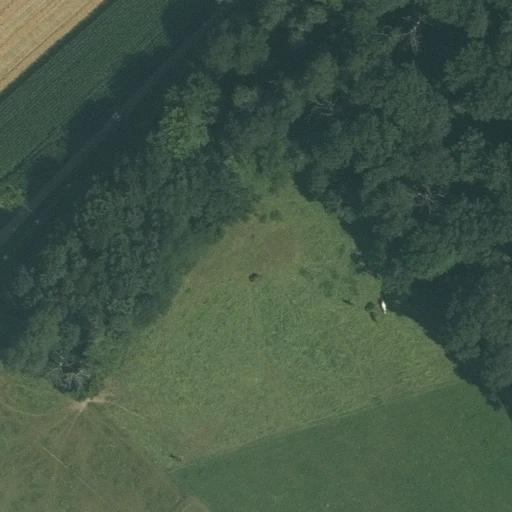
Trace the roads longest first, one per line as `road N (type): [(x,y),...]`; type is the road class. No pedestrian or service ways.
road 1 (track): [(0,245),(232,0)]
road 2 (track): [(417,120),(429,87),(507,0)]
